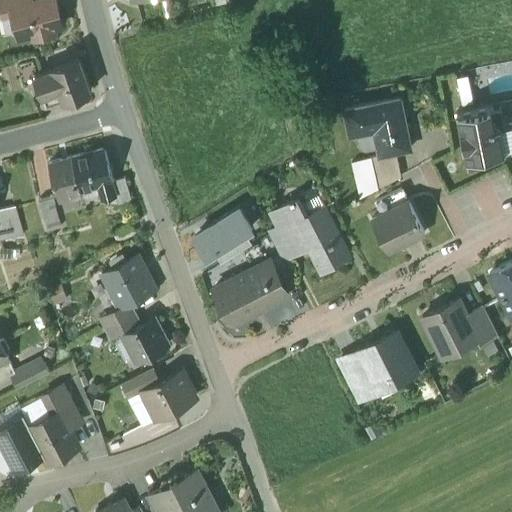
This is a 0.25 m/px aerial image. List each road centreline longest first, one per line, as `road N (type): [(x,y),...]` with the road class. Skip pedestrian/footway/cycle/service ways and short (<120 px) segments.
road 1 (residential): [(216,371),(511,230)]
road 2 (residential): [(0,499),(155,454),(234,414)]
road 3 (residential): [(156,213),(216,371)]
road 4 (residential): [(0,145),(123,114)]
